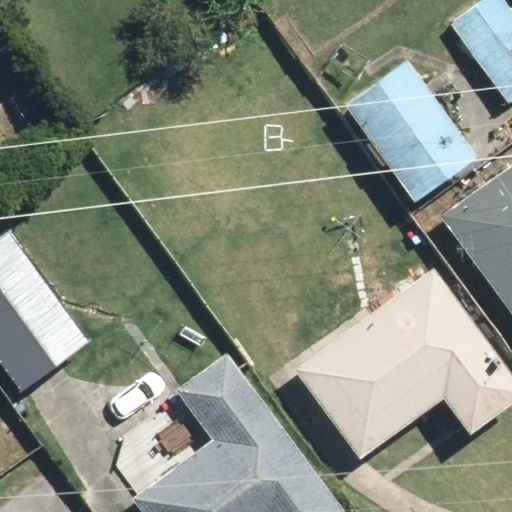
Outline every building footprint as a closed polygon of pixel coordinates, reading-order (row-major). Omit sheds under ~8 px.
[(511,16),(499,0),(481,0),(446,29),(508,106),(511,102),(511,16)] [(465,160),(401,59),(337,100),(400,201),(465,160)] [(511,162),(434,219),(511,327),(511,162)] [(81,342),(7,234),(0,238),(0,376),(10,391),(81,342)] [(511,397),(511,386),(424,269),(284,370),(350,462),(438,398),(462,433),(511,397)] [(334,511),(222,356),(173,389),(210,441),(129,499),(138,511),(334,511)]
